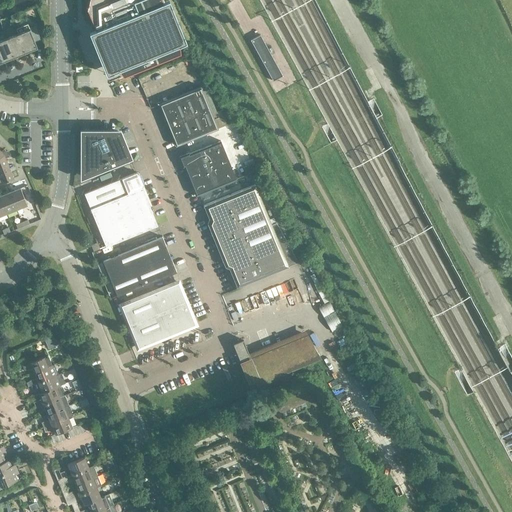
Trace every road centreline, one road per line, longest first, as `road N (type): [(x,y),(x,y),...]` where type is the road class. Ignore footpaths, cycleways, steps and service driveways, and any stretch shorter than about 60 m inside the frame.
road 1 (unclassified): [(204,280),(205,262),(147,120),(114,101),(76,108)]
road 2 (unclassified): [(76,108),(133,124),(204,280)]
road 3 (residential): [(115,380),(66,257),(43,238)]
road 4 (tertiary): [(43,238),(62,181),(62,108)]
road 5 (residential): [(168,511),(120,394)]
road 6 (residential): [(0,403),(44,456),(59,511)]
road 7 (unclassified): [(120,394),(221,352),(221,337)]
